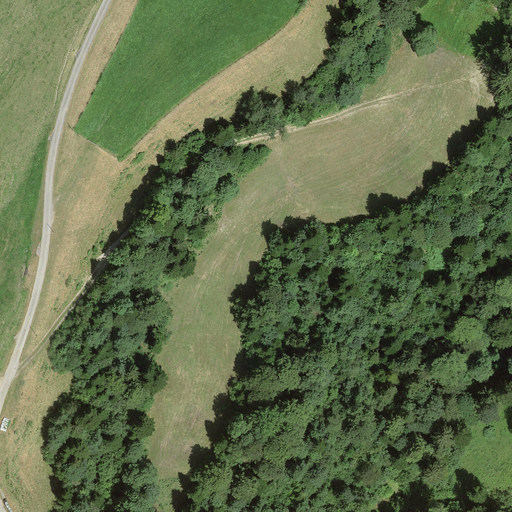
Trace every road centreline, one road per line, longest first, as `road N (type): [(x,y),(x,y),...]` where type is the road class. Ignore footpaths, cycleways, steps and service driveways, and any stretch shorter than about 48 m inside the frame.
road 1 (track): [(0,383),(190,162),(366,103)]
road 2 (track): [(0,402),(40,276),(61,112),(107,0)]
